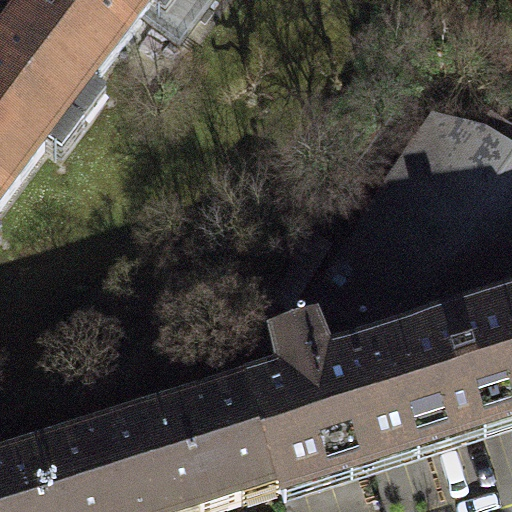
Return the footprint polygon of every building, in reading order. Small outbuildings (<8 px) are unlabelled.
[(35,0),(0,47),(0,70),(69,123),(145,23),(180,49),(216,0),(35,0)] [(0,214),(69,123),(0,70),(0,214)] [(511,136),(493,124),(484,138),(435,125),(308,320),(314,336),(317,335),(335,382),(511,327),(511,136)] [(283,389),(249,400),(279,497),(430,450),(511,422),(511,327),(335,382),(317,335),(314,336),(272,350),(283,389)] [(249,400),(41,464),(56,511),(229,511),(244,507),(241,496),(272,486),(275,498),(279,497),(249,400)] [(56,511),(41,464),(0,477),(0,511),(56,511)]
